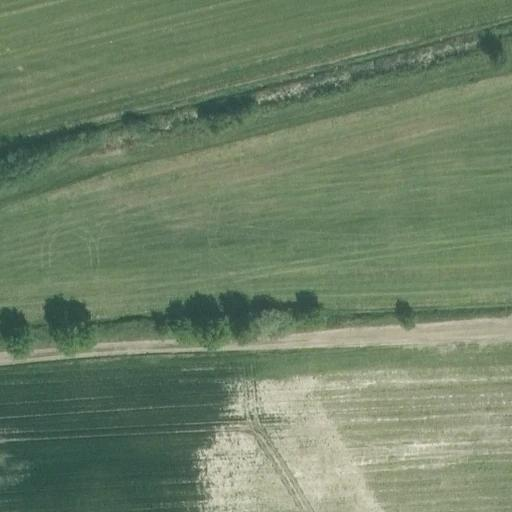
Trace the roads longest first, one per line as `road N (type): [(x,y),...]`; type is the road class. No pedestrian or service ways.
road 1 (track): [(0,191),(511,67)]
road 2 (track): [(0,358),(511,326)]
